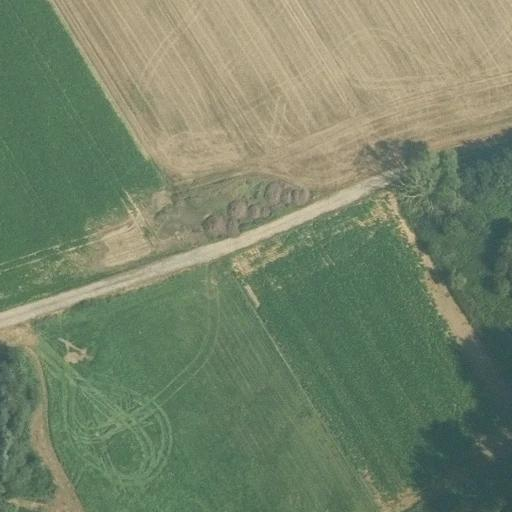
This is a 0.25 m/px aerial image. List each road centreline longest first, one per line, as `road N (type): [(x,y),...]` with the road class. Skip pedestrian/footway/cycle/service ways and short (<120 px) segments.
road 1 (track): [(511,146),(399,177),(0,325)]
road 2 (track): [(36,485),(51,306)]
